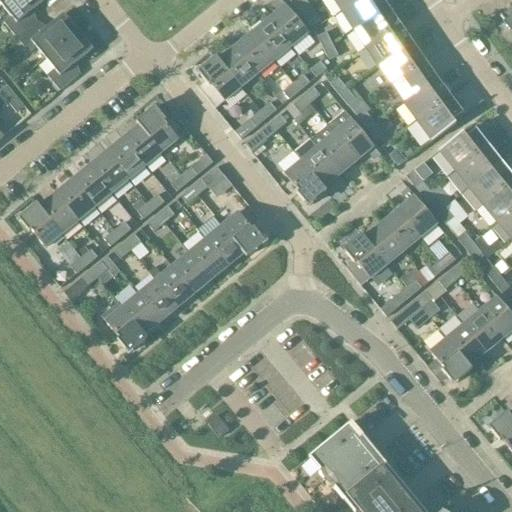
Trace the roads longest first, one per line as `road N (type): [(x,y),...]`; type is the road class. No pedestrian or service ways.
road 1 (residential): [(300,304),(313,305),(388,366),(507,511)]
road 2 (residential): [(158,67),(298,235),(300,304)]
road 3 (residential): [(0,172),(145,52)]
road 4 (residential): [(159,407),(286,306),(300,304)]
